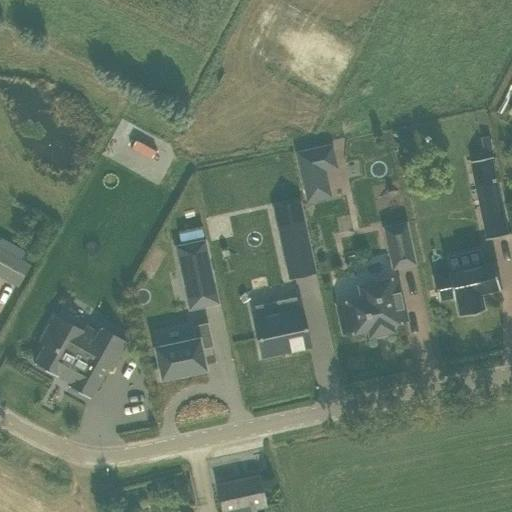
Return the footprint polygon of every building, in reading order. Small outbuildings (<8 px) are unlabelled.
[(335,164),(331,146),(294,154),(298,172),(335,164)] [(483,215),(504,210),(497,179),(478,184),(476,184),(483,215)] [(313,272),(301,218),(278,222),(290,277),(313,272)] [(413,262),(405,223),(384,228),(392,267),(413,262)] [(213,279),(204,240),(176,246),(184,285),(213,279)] [(30,265),(0,248),(0,277),(18,287),(30,265)] [(502,289),(497,261),(447,272),(447,275),(435,277),(434,276),(433,277),(438,301),(439,300),(452,297),(453,300),(454,300),(454,299),(455,298),(459,315),(486,309),(482,293),(502,288),(502,289)] [(396,278),(358,286),(361,299),(337,304),(343,333),(368,328),(369,335),(391,330),(390,323),(405,319),(396,278)] [(309,345),(298,296),(269,302),(272,316),(254,320),(262,355),(309,345)] [(96,337),(69,322),(54,348),(45,343),(34,363),(57,376),(58,374),(71,381),(68,386),(89,398),(106,367),(110,369),(126,341),(101,327),(96,337)] [(195,338),(154,347),(161,379),(205,369),(201,348),(212,346),(207,323),(193,326),(195,338)] [(222,511),(255,511),(255,507),(264,505),(258,476),(217,485),(222,511)]
